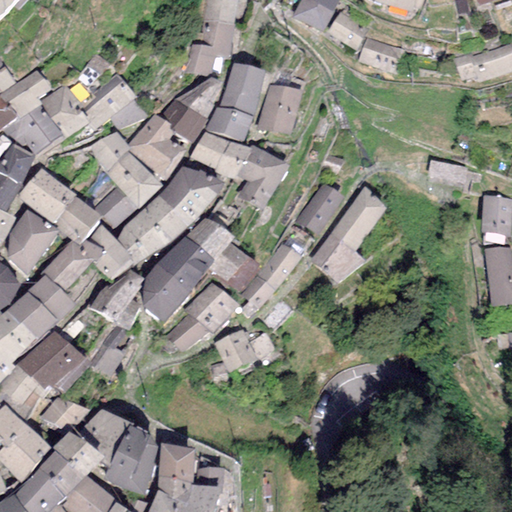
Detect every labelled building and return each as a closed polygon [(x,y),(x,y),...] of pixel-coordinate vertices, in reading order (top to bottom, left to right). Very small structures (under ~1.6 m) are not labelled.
[(0,0),(0,8),(6,14),(20,0),(0,0)] [(237,0),(204,0),(202,21),(205,21),(234,26),(237,0)] [(311,2),(307,0),(300,0),(292,17),(324,32),(333,13),(311,2)] [(338,0),(312,0),(311,2),(333,13),(338,0)] [(373,0),(373,1),(411,14),(412,7),(421,9),(424,0),(373,0)] [(372,24),(345,7),(327,31),(355,52),(372,24)] [(234,26),(205,21),(201,45),(231,49),(234,26)] [(401,51),(366,39),(357,62),(393,74),(401,51)] [(230,60),(231,49),(201,45),(192,44),(186,75),(206,78),(211,74),(215,59),(230,60)] [(471,54),(453,60),(460,82),(477,76),(480,84),(511,72),(511,45),(511,44),(472,57),(471,54)] [(253,117),(266,71),(233,62),(219,107),(253,117)] [(4,69),(0,71),(0,93),(15,84),(4,69)] [(36,70),(0,96),(0,132),(2,131),(41,107),(42,106),(40,101),(53,91),(36,70)] [(95,99),(82,110),(90,123),(96,129),(109,119),(132,100),(135,98),(116,75),(92,95),(95,99)] [(222,83),(210,77),(174,99),(159,118),(171,124),(169,129),(176,133),(193,142),(206,119),(219,94),(222,83)] [(53,91),(40,101),(42,106),(41,107),(66,138),(90,123),(82,110),(64,84),(53,91)] [(301,90),(268,86),(256,128),(288,137),(301,90)] [(148,118),(132,100),(109,119),(118,130),(148,118)] [(66,138),(41,107),(2,131),(6,136),(8,135),(23,147),(27,145),(35,155),(38,157),(66,138)] [(253,117),(219,107),(216,107),(205,131),(243,144),(253,117)] [(159,118),(154,115),(127,146),(131,150),(129,151),(165,182),(185,150),(169,140),(176,133),(169,129),(171,124),(159,118)] [(116,132),(89,146),(96,162),(105,173),(127,152),(129,151),(130,149),(127,146),(116,132)] [(249,148),(204,132),(189,158),(215,170),(213,173),(241,183),(243,180),(236,176),(249,148)] [(0,138),(0,155),(10,142),(2,136),(0,138)] [(3,156),(0,162),(0,172),(20,185),(34,156),(12,144),(3,156)] [(288,167),(251,145),(249,148),(236,176),(243,180),(247,182),(237,197),(262,210),(288,167)] [(162,186),(127,152),(105,173),(117,187),(138,210),(162,186)] [(466,168),(430,161),(428,177),(464,182),(466,168)] [(183,167),(159,196),(188,229),(208,212),(224,183),(204,173),(183,167)] [(17,196),(52,223),(73,197),(76,195),(41,168),(17,196)] [(0,211),(6,214),(20,185),(0,172),(0,211)] [(344,199),(322,183),(292,223),(315,239),(344,199)] [(138,210),(117,187),(93,210),(99,216),(113,229),(138,210)] [(386,208),(364,187),(330,233),(355,251),(386,208)] [(188,229),(159,196),(123,229),(116,240),(117,242),(133,264),(134,266),(165,248),(188,229)] [(93,210),(73,197),(52,223),(72,240),(77,244),(99,216),(93,210)] [(511,199),(482,197),(480,233),(510,235),(511,199)] [(58,232),(25,210),(8,236),(6,257),(26,275),(58,232)] [(0,242),(1,243),(16,218),(6,214),(0,211),(0,242)] [(185,236),(212,261),(229,243),(233,238),(203,218),(185,236)] [(79,246),(93,262),(117,242),(116,240),(101,225),(79,246)] [(367,264),(355,251),(330,233),(310,261),(338,284),(367,264)] [(212,261),(185,236),(157,264),(190,292),(206,268),(212,261)] [(77,244),(72,240),(39,275),(42,277),(44,275),(73,302),(101,270),(93,262),(79,246),(77,244)] [(112,280),(133,264),(117,242),(93,262),(101,270),(112,280)] [(263,267),(229,243),(212,261),(206,268),(239,295),(256,276),(263,267)] [(301,258),(281,244),(263,267),(256,276),(274,292),(301,258)] [(511,258),(510,247),(483,250),(490,307),(511,304),(511,258)] [(190,292),(157,264),(144,279),(141,294),(143,308),(162,327),(190,292)] [(21,284),(0,266),(0,316),(2,315),(0,313),(0,307),(10,302),(21,284)] [(143,279),(130,271),(108,287),(105,285),(88,308),(128,331),(141,308),(139,292),(143,279)] [(27,291),(28,292),(57,322),(76,304),(73,302),(44,275),(42,277),(27,291)] [(274,292),(256,276),(239,295),(248,301),(240,309),(250,318),(274,292)] [(239,306),(210,283),(184,310),(189,314),(209,332),(212,335),(239,306)] [(37,340),(57,322),(28,292),(6,312),(37,340)] [(37,340),(6,312),(2,315),(0,316),(0,374),(4,378),(14,367),(10,364),(37,340)] [(180,353),(209,332),(189,314),(165,336),(180,353)] [(79,319),(65,332),(72,339),(86,326),(79,319)] [(132,340),(112,329),(89,362),(90,364),(110,377),(132,340)] [(243,329),(213,342),(227,373),(257,360),(249,343),(243,329)] [(89,362),(54,331),(14,367),(4,378),(0,381),(0,397),(5,403),(25,423),(54,387),(64,393),(90,364),(89,362)] [(267,334),(249,343),(257,360),(275,352),(267,334)] [(511,350),(511,334),(497,336),(498,352),(511,350)] [(97,413),(56,398),(38,418),(69,431),(75,435),(97,413)] [(5,403),(0,407),(0,437),(3,440),(0,442),(0,444),(3,448),(0,451),(0,462),(21,483),(50,447),(25,423),(5,403)] [(133,424),(101,410),(97,413),(75,435),(96,450),(111,462),(128,426),(132,428),(133,424)] [(132,428),(128,426),(111,462),(103,478),(120,490),(145,495),(157,441),(132,428)] [(51,449),(53,451),(84,478),(87,476),(90,472),(102,481),(103,478),(111,462),(75,435),(69,431),(51,449)] [(195,451),(161,443),(157,477),(189,482),(193,482),(195,451)] [(38,468),(65,497),(84,478),(53,451),(38,468)] [(65,497),(38,468),(14,494),(26,511),(50,511),(58,506),(56,503),(65,497)] [(189,482),(157,477),(156,491),(200,511),(216,511),(218,508),(222,489),(223,469),(196,468),(196,486),(189,486),(189,482)] [(87,476),(84,478),(65,497),(68,499),(62,505),(68,511),(104,511),(113,499),(87,476)] [(200,511),(156,491),(147,511),(200,511)] [(26,511),(14,494),(0,502),(0,511),(26,511)] [(108,511),(127,511),(115,502),(108,511)]
